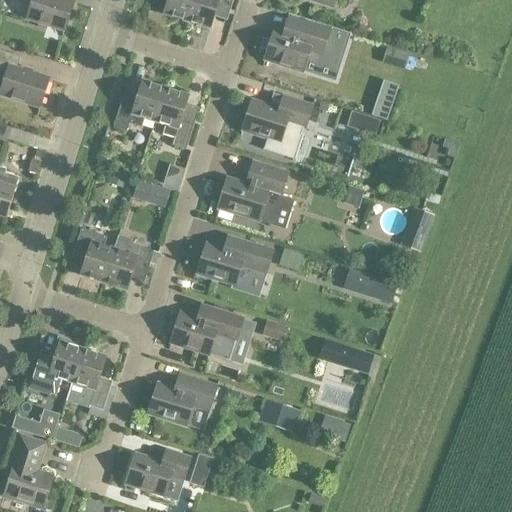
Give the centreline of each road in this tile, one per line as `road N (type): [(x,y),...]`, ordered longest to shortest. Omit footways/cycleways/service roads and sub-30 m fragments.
road 1 (residential): [(147,329),(230,76)]
road 2 (residential): [(33,263),(113,28)]
road 3 (residential): [(92,495),(147,329)]
road 4 (residential): [(147,329),(24,294)]
road 5 (residential): [(230,76),(113,28)]
